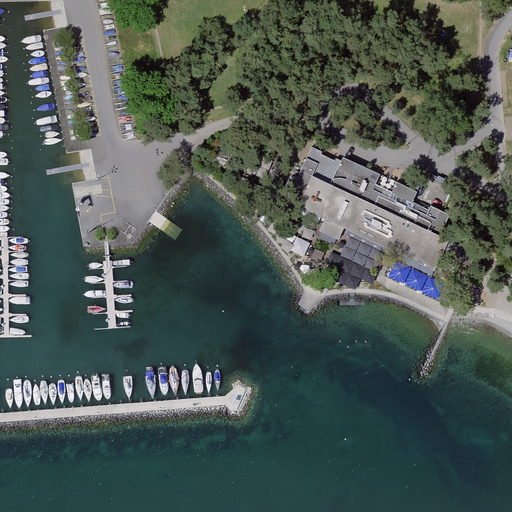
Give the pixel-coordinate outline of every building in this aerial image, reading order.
[(292,200),(290,204),(328,221),(322,235),(341,243),(347,231),(434,271),(448,240),(442,237),(452,216),(431,206),(429,210),(413,202),(418,192),(397,183),(393,192),(380,186),(384,176),(346,159),(345,162),(340,160),(339,162),(325,156),(326,153),(315,148),(302,178),(297,179),(292,182),(289,186),(289,191),(290,196),(292,200)] [(296,236),(290,250),(303,256),(309,242),(296,236)] [(333,270),(329,279),(353,290),(359,277),(364,279),(377,250),(347,236),(338,256),(330,253),(324,266),(333,270)] [(320,265),(325,252),(314,248),(309,261),(320,265)] [(386,275),(432,298),(440,282),(394,259),(386,275)]
